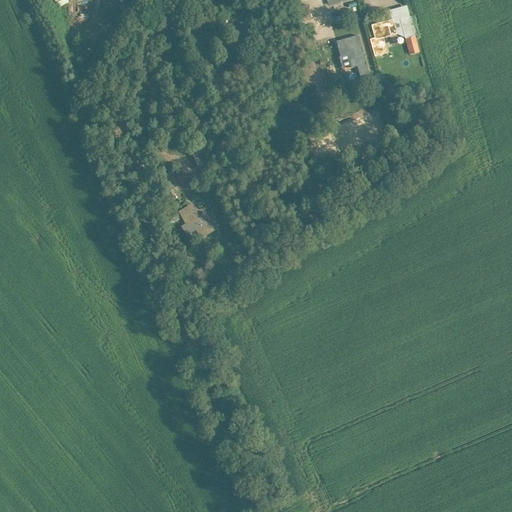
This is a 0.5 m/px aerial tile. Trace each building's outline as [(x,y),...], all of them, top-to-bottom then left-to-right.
[(310,18),(309,5),(296,7),(298,20),(310,18)] [(411,17),(400,20),(405,39),(417,36),(411,17)] [(371,26),(375,39),(370,40),(374,57),(387,54),(383,39),(397,35),(393,20),(371,26)] [(71,41),(78,37),(76,33),(78,32),(75,25),(65,29),(71,41)] [(336,42),(340,58),(348,56),(351,68),(357,67),(361,82),(370,79),(358,36),(336,42)] [(395,86),(388,85),(387,93),(394,94),(395,86)] [(189,207),(178,213),(185,225),(181,228),(186,236),(207,224),(202,216),(199,218),(198,217),(193,208),(190,209),(189,207)]
